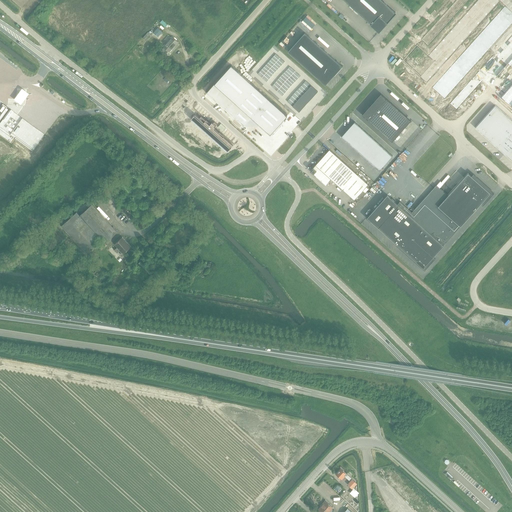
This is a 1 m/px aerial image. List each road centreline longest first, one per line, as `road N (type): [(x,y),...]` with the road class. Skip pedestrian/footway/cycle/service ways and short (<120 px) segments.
road 1 (unclassified): [(511,458),(291,237),(287,223),(298,192),(282,173)]
road 2 (track): [(0,350),(290,408),(310,392)]
road 3 (unclassified): [(253,148),(228,167),(206,166),(0,4)]
road 4 (trunk): [(511,388),(209,343)]
road 5 (secondary): [(13,35),(231,203)]
road 6 (secondary): [(236,194),(13,35)]
road 7 (tertiary): [(279,511),(327,459),(358,442),(392,453),(458,511)]
road 8 (trunk): [(209,343),(0,308)]
road 9 (trunk): [(0,317),(209,343)]
road 10 (unclassified): [(253,148),(187,89),(268,0)]
road 11 (secondary): [(511,486),(384,341)]
road 12 (unclassified): [(511,183),(376,62)]
road 13 (secondary): [(253,221),(384,341)]
road 14 (secondary): [(384,341),(260,215)]
road 15 (unclassified): [(282,173),(368,81),(376,62)]
road 16 (unclassified): [(376,62),(276,168)]
